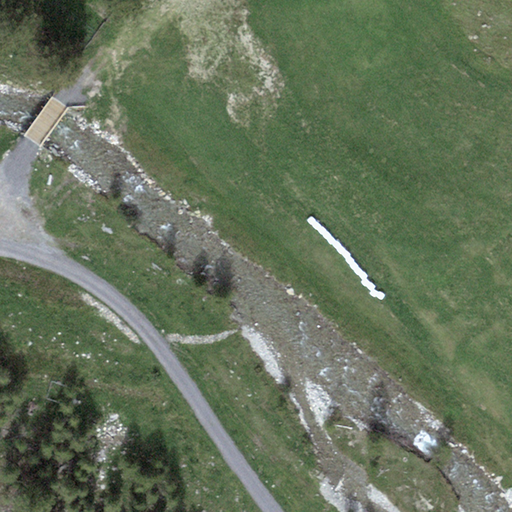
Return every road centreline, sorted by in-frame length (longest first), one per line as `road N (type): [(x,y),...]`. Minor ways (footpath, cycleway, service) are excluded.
road 1 (track): [(0,246),(68,269),(120,303),(270,511)]
road 2 (track): [(0,213),(33,138),(140,0)]
